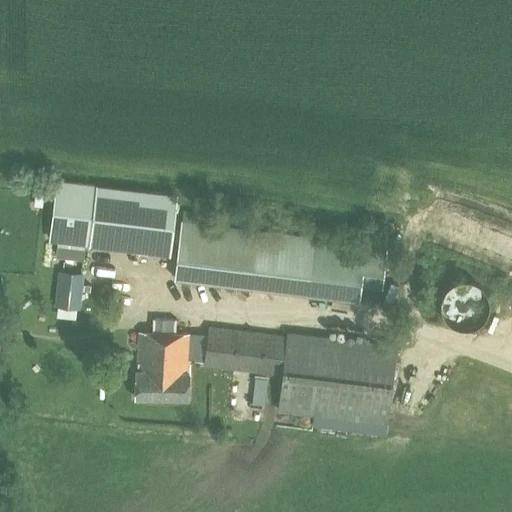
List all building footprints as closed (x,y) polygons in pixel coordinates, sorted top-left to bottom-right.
[(170,254),(177,194),(58,180),(50,239),(170,254)] [(383,289),(387,246),(316,237),(181,220),(174,278),(309,294),(360,301),(362,286),(383,289)] [(81,294),(83,273),(60,271),(59,292),(81,294)] [(463,327),(467,327),(469,327),(473,326),(475,325),(477,324),(479,323),(482,321),(483,319),(485,318),(486,316),(487,314),(488,312),(488,310),(489,308),(489,306),(489,304),(489,302),(489,300),(489,298),(488,296),(487,294),(486,292),(485,290),(484,288),(483,287),(481,285),(480,284),(478,283),(476,282),(474,281),(472,280),(470,280),(466,279),(464,279),(462,279),(458,280),(456,281),(452,283),(449,286),(447,287),(446,289),(445,291),(444,293),(443,295),(442,297),(442,299),(441,301),(441,303),(441,305),(442,307),(442,309),(443,311),(443,313),(444,315),(445,317),(447,318),(448,320),(450,321),(451,323),(453,324),(455,325),(457,326),(459,326),(461,327),(463,327)] [(190,333),(140,331),(139,370),(136,370),(135,397),(189,398),(190,372),(189,372),(189,359),(204,360),(204,363),(283,374),(277,424),(313,428),(314,424),(386,433),(397,345),(288,332),(288,335),(209,326),(206,352),(189,351),(190,333)]
